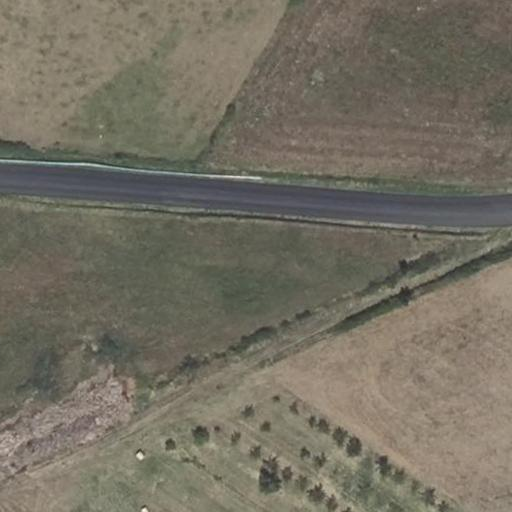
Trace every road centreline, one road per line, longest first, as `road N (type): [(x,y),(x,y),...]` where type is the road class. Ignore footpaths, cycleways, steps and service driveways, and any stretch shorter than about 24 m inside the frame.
road 1 (track): [(0,478),(511,237)]
road 2 (secondary): [(511,209),(427,210),(0,176)]
